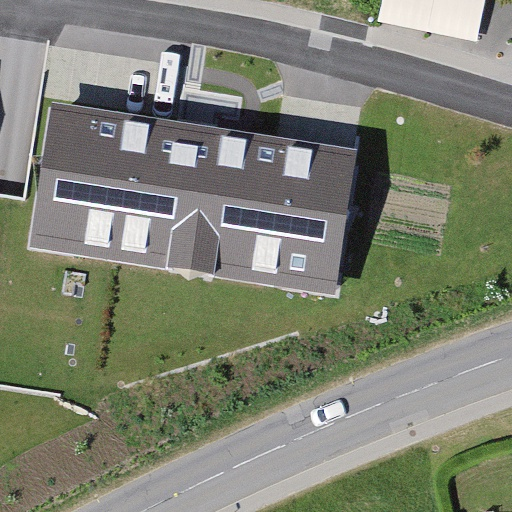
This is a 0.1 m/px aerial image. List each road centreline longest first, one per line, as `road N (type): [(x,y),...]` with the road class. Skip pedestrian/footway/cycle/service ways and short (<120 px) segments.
road 1 (residential): [(49,0),(381,65),(511,102)]
road 2 (secondary): [(511,359),(388,401),(152,511)]
